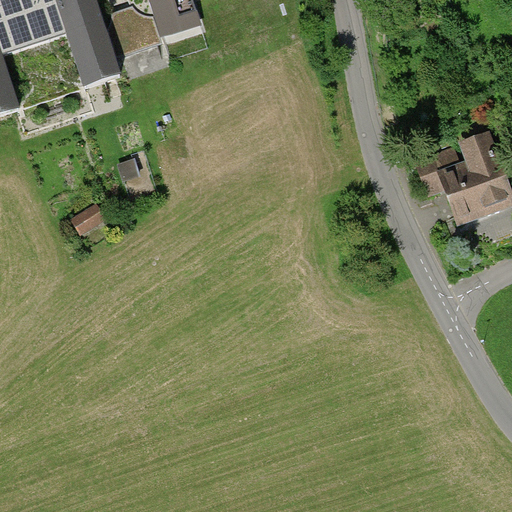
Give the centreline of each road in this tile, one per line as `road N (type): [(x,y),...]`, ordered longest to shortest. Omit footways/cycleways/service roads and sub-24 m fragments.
road 1 (unclassified): [(452,305),(393,206),(347,0)]
road 2 (unclassified): [(511,420),(458,331),(452,305)]
